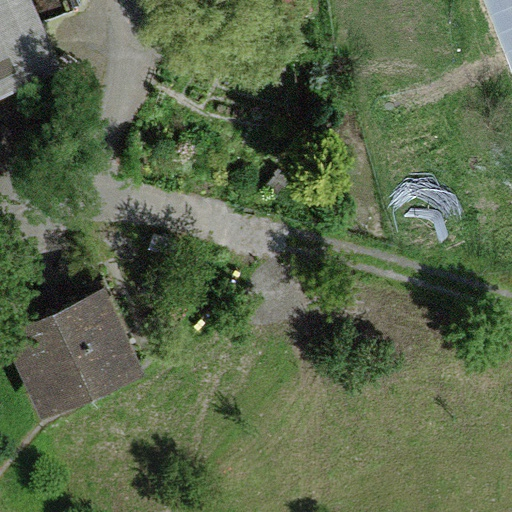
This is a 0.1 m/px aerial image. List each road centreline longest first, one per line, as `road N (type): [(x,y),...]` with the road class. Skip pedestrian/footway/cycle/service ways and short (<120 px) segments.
road 1 (track): [(511,308),(366,257),(30,181)]
road 2 (track): [(0,221),(167,0)]
